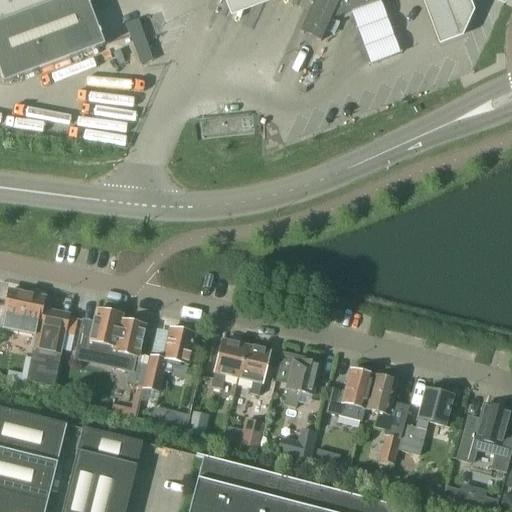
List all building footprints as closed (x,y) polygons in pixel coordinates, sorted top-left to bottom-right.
[(0,0),(0,22),(60,0),(0,0)] [(85,0),(60,0),(0,22),(0,78),(2,84),(103,47),(85,0)] [(329,20),(383,0),(314,0),(300,32),(320,41),(329,20)] [(7,292),(0,325),(0,330),(34,337),(32,349),(25,382),(52,388),(58,355),(63,331),(64,332),(67,316),(40,310),(42,299),(7,292)] [(85,322),(76,360),(110,367),(110,370),(128,374),(126,382),(143,386),(149,358),(137,355),(144,327),(120,322),(121,316),(96,310),(93,323),(85,322)] [(179,332),(168,329),(161,361),(149,358),(143,386),(142,389),(158,393),(162,373),(170,375),(171,370),(185,374),(194,335),(191,335),(189,331),(183,330),(179,332)] [(237,380),(245,347),(241,346),(240,343),(234,342),(231,344),(220,342),(213,374),(214,374),(211,389),(220,391),(223,377),(237,380)] [(245,347),(237,380),(251,383),(249,395),(257,397),(260,385),(261,385),(269,353),(257,350),(256,347),(250,346),(247,348),(245,347)] [(282,354),(275,381),(287,383),(285,390),(286,390),(282,406),(295,409),(299,394),(311,396),(319,365),(316,364),(314,362),(307,360),(305,361),(304,364),(294,361),(295,357),(282,354)] [(330,389),(324,414),(360,424),(364,410),(373,377),(358,373),(348,370),(347,374),(342,393),(330,389)] [(373,377),(364,410),(376,413),(372,429),(384,432),(382,436),(384,437),(378,462),(392,466),(403,426),(407,408),(390,404),(395,386),(396,383),(386,380),(373,377)] [(392,466),(414,471),(427,424),(443,429),(452,397),(424,390),(414,428),(403,426),(392,466)] [(456,461),(470,465),(474,451),(494,457),(491,470),(504,474),(511,447),(511,440),(502,438),(509,413),(483,406),(479,422),(467,419),(456,461)] [(0,451),(55,466),(65,426),(0,409),(0,451)] [(137,409),(134,419),(145,421),(146,415),(143,411),(137,409)] [(201,437),(207,415),(192,411),(187,433),(201,437)] [(243,446),(256,449),(260,429),(247,426),(243,446)] [(124,511),(141,444),(81,429),(60,511),(124,511)] [(308,458),(314,435),(300,432),(297,443),(281,440),(278,451),(308,458)] [(0,493),(46,504),(55,466),(0,451),(0,493)] [(319,511),(325,490),(195,456),(194,458),(201,460),(187,511),(319,511)] [(459,493),(445,489),(442,501),(456,504),(459,493)] [(363,511),(367,501),(325,490),(319,511),(363,511)] [(0,511),(43,511),(46,504),(0,493),(0,511)] [(511,511),(511,496),(503,495),(499,509),(511,511)] [(484,511),(493,511),(496,503),(482,499),(479,511),(484,511)] [(408,511),(367,501),(363,511),(408,511)]
